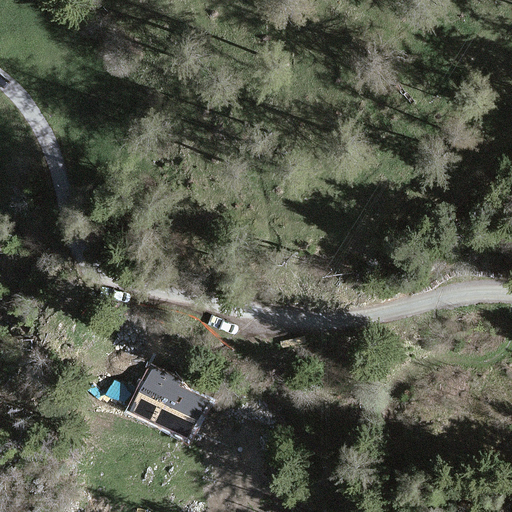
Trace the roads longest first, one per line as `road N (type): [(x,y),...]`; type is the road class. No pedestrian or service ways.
road 1 (track): [(511,299),(450,297),(337,325),(277,323),(112,283),(90,269),(74,241)]
road 2 (residential): [(74,241),(48,130),(0,78)]
